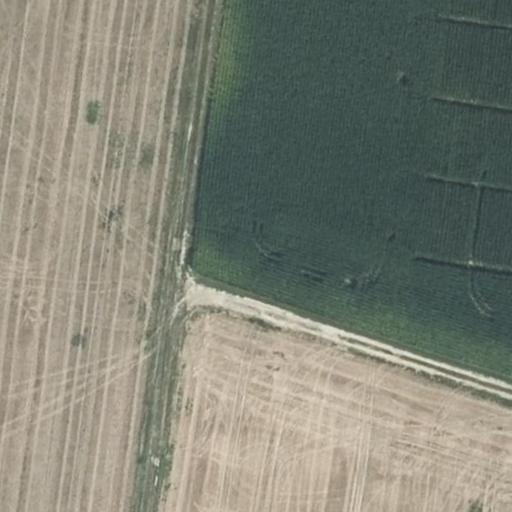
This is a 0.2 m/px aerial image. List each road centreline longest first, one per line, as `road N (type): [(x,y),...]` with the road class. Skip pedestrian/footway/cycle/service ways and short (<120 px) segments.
road 1 (track): [(145,511),(211,0)]
road 2 (track): [(173,287),(511,393)]
